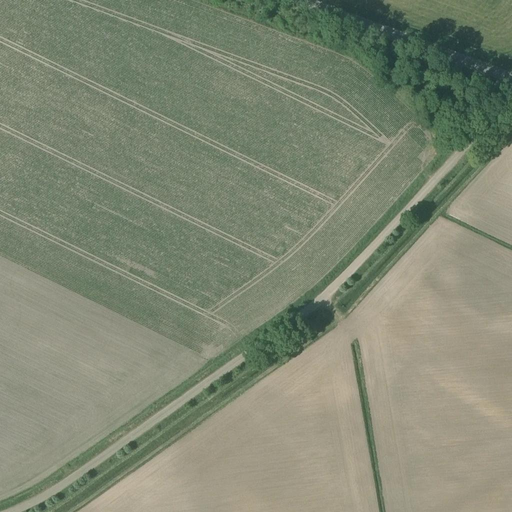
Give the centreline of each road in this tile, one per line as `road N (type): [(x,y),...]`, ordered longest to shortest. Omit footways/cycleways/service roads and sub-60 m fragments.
road 1 (unclassified): [(7,511),(83,471),(289,324),(337,284),(511,97)]
road 2 (unclassified): [(511,79),(294,0)]
